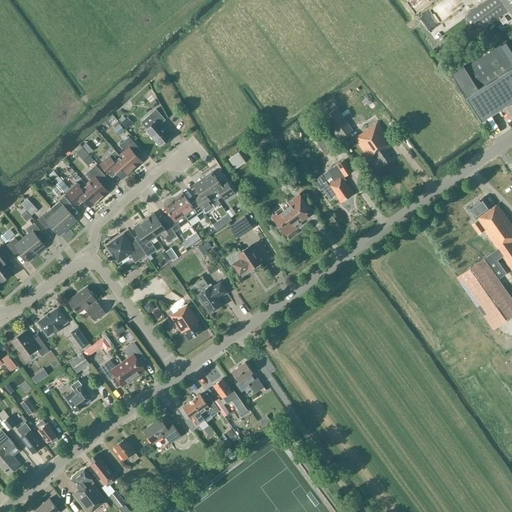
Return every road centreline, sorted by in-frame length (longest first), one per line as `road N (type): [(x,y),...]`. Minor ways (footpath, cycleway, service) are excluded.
road 1 (tertiary): [(180,374),(511,139)]
road 2 (tertiary): [(3,511),(180,374)]
road 3 (residential): [(88,261),(95,227),(189,147)]
road 4 (residential): [(88,261),(180,374)]
